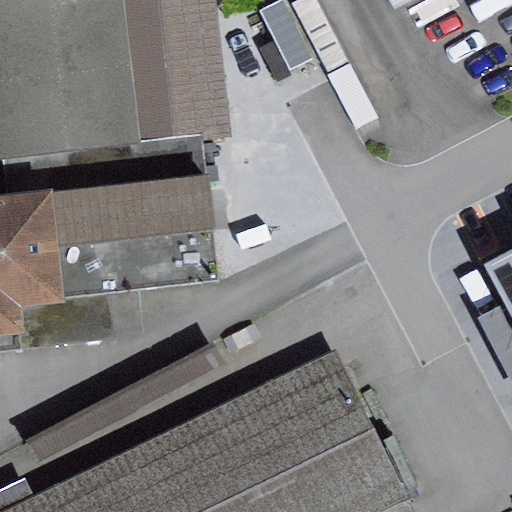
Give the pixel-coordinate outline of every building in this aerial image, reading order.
[(0,0),(0,161),(4,161),(8,205),(210,187),(206,143),(234,140),(221,0),(0,0)] [(388,0),(394,12),(416,0),(388,0)] [(402,102),(365,43),(329,66),(367,124),(402,102)] [(0,205),(0,344),(23,342),(20,313),(65,309),(64,301),(216,286),(210,187),(8,205),(0,205)] [(511,255),(485,270),(511,320),(511,255)] [(36,481),(0,497),(0,511),(387,511),(404,504),(339,368),(49,507),(36,481)]
